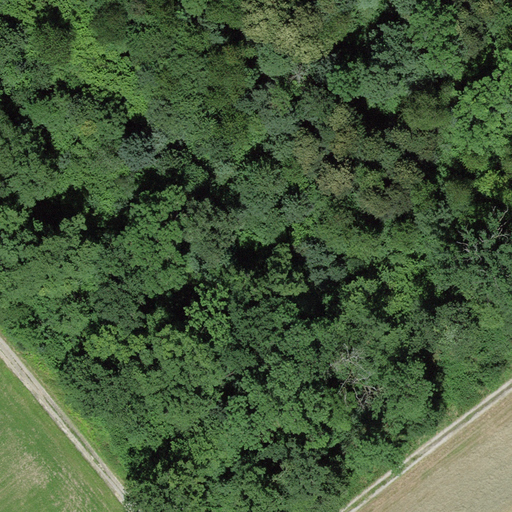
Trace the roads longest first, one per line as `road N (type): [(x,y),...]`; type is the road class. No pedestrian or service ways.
road 1 (track): [(0,343),(138,511)]
road 2 (track): [(511,381),(344,511)]
